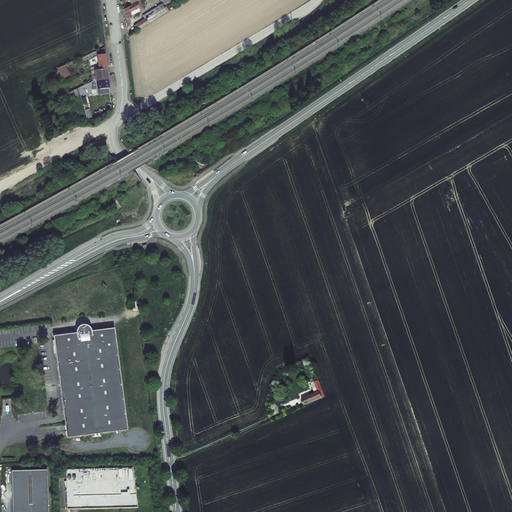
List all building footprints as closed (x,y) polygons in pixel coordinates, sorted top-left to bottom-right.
[(145,7),(141,0),(139,0),(125,9),(127,23),(131,22),(130,17),(132,17),(131,14),(134,14),(145,7)] [(168,11),(163,3),(142,15),(145,19),(134,25),(137,30),(168,11)] [(95,65),(96,68),(108,67),(106,53),(99,54),(100,64),(95,65)] [(58,67),(63,76),(70,73),(66,64),(58,67)] [(92,74),(93,77),(109,75),(108,67),(96,68),(96,74),(92,74)] [(109,77),(109,75),(93,77),(93,79),(90,80),(92,88),(97,87),(98,93),(110,91),(109,77)] [(69,92),(71,97),(79,93),(77,88),(69,92)] [(76,332),(54,335),(66,437),(127,430),(114,327),(91,330),(91,329),(90,327),(89,326),(88,325),(86,324),(84,324),(82,324),(81,325),(79,326),(77,327),(77,329),(76,331),(76,332)] [(304,405),(324,396),(319,380),(311,383),(315,393),(301,398),(304,405)] [(137,507),(132,467),(65,469),(66,509),(137,507)] [(48,511),(47,470),(12,471),(13,511),(48,511)]
